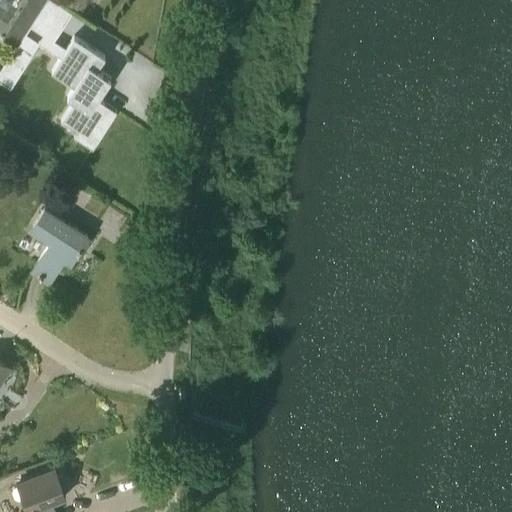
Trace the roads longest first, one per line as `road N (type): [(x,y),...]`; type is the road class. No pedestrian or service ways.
road 1 (unclassified): [(166,379),(190,89),(208,0)]
road 2 (residential): [(166,379),(99,377),(0,314)]
road 3 (unclassified): [(167,511),(166,379)]
